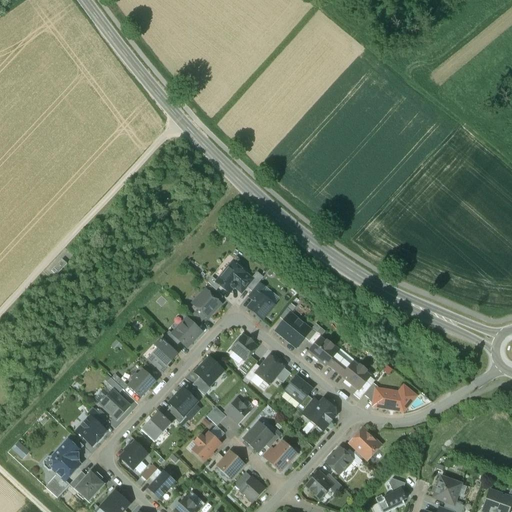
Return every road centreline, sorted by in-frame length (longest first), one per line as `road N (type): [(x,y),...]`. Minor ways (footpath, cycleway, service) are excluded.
road 1 (tertiary): [(83,0),(178,121),(317,247),(372,285),(497,345)]
road 2 (residential): [(353,413),(250,327),(225,325),(107,452),(155,511)]
road 3 (track): [(0,312),(178,121)]
road 4 (track): [(511,166),(314,0)]
road 5 (residential): [(501,364),(402,423),(353,413)]
